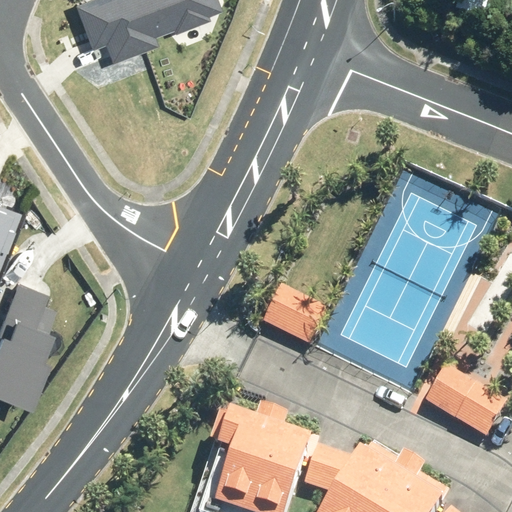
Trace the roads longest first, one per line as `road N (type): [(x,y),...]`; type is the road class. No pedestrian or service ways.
road 1 (residential): [(206,268),(108,215),(59,150),(0,47)]
road 2 (tertiary): [(206,268),(137,377),(34,511)]
road 3 (tertiary): [(313,53),(206,268)]
road 4 (residential): [(511,134),(313,53)]
